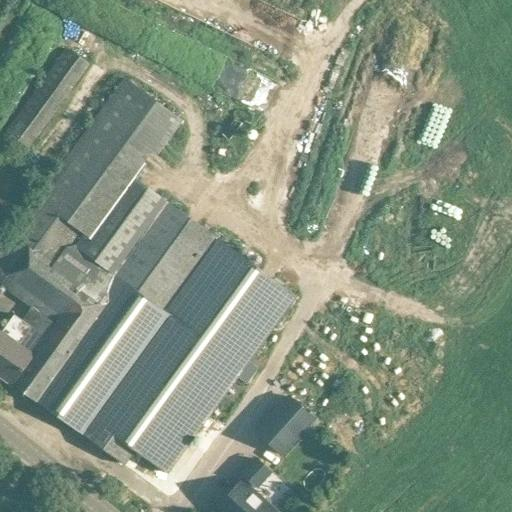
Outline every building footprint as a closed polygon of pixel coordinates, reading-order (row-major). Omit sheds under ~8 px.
[(67,48),(6,132),(29,148),(90,64),(67,48)] [(0,93),(6,97),(24,71),(0,54),(0,93)] [(0,282),(33,306),(25,318),(49,335),(13,384),(100,447),(125,465),(135,450),(167,473),(243,369),(295,295),(275,281),(231,248),(134,177),(152,152),(178,117),(124,79),(6,242),(3,240),(0,243),(0,282)] [(0,332),(0,376),(12,385),(13,384),(49,335),(25,318),(15,311),(0,332)] [(281,457),(316,419),(289,395),(255,432),(281,457)] [(257,486),(271,471),(257,459),(244,474),(247,477),(243,481),(217,510),(219,511),(276,511),(251,489),(255,484),(257,486)]
